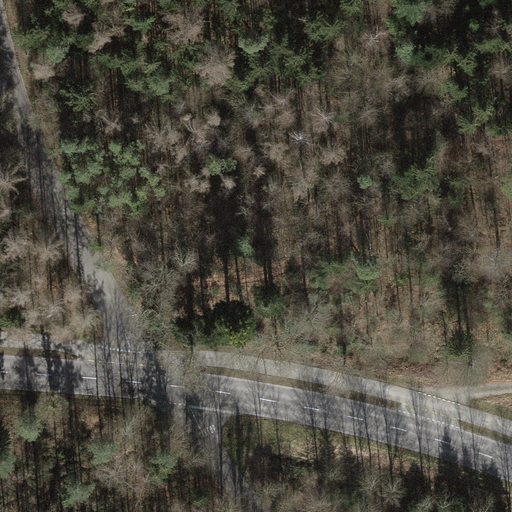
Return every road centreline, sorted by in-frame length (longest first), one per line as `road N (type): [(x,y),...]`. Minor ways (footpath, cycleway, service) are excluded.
road 1 (unclassified): [(0,39),(19,126),(125,331),(138,382)]
road 2 (tertiary): [(185,387),(353,417),(511,464)]
road 3 (tertiary): [(257,511),(211,445),(185,387)]
road 4 (tertiary): [(0,371),(138,382)]
road 5 (track): [(402,429),(426,401),(511,387)]
